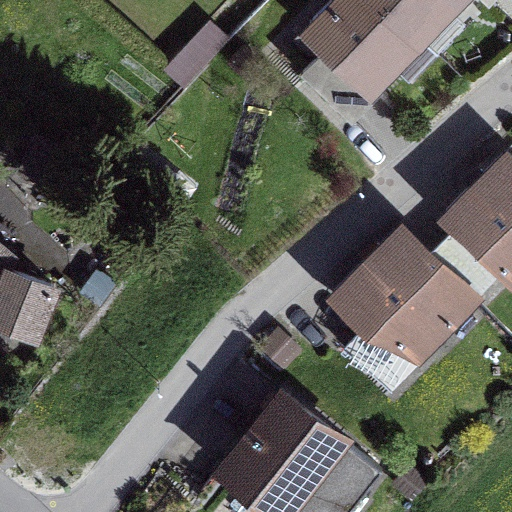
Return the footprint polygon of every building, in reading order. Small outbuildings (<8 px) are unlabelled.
[(419,30),(388,0),(328,0),(309,20),(330,40),(302,69),(349,115),(377,86),(370,80),(419,30)] [(388,0),(419,30),(448,0),(388,0)] [(167,65),(187,80),(207,61),(187,43),(167,65)] [(73,151),(33,133),(20,165),(60,182),(73,151)] [(433,253),(475,295),(477,297),(505,269),(511,276),(511,155),(505,149),(445,209),(461,225),(433,253)] [(426,356),(419,352),(475,295),(433,253),(401,221),(334,289),(373,325),(350,347),(392,389),(426,356)] [(0,317),(34,331),(53,283),(8,265),(0,258),(0,317)] [(346,511),(382,466),(280,387),(222,463),(285,511),(346,511)]
